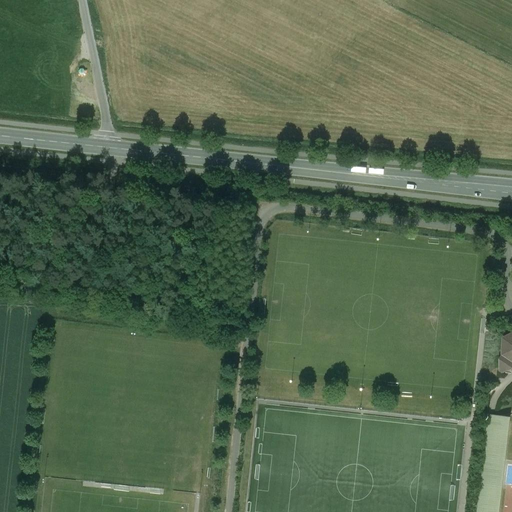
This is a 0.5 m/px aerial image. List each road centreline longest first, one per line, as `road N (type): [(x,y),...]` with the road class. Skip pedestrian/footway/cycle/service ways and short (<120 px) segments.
road 1 (secondary): [(511,191),(108,147)]
road 2 (track): [(268,208),(238,193),(181,183),(0,164)]
road 3 (unclassified): [(108,147),(83,0)]
